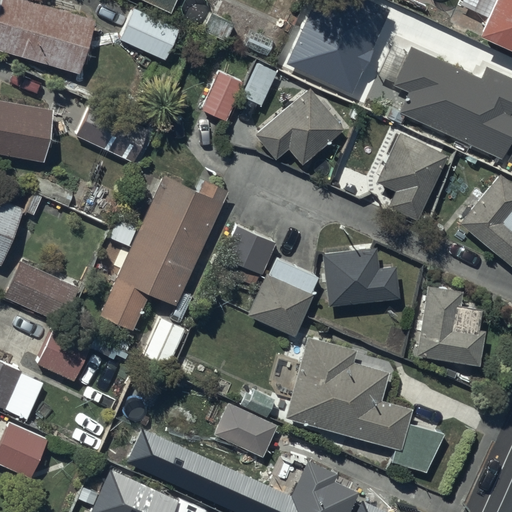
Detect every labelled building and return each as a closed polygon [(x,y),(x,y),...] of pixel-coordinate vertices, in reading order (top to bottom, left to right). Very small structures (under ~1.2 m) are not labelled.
[(0,0),(0,42),(78,65),(93,13),(47,0),(0,0)] [(511,0),(483,0),(474,22),(511,38),(511,0)] [(131,2),(116,33),(162,54),(177,23),(131,2)] [(407,86),(397,106),(511,159),(511,102),(509,101),(511,95),(511,72),(484,60),(478,72),(396,34),(394,40),(390,38),(375,71),(407,86)] [(216,64),(198,102),(224,114),(242,76),(216,64)] [(308,80),(251,128),(271,152),(285,140),(299,157),(342,121),(308,80)] [(0,93),(0,147),(43,155),(53,103),(0,93)] [(88,96),(73,129),(131,156),(147,123),(88,96)] [(392,182),(384,199),(414,214),(446,149),(397,126),(374,174),(392,182)] [(457,213),(510,259),(511,256),(511,179),(497,166),(457,213)] [(174,296),(224,181),(201,172),(197,183),(160,167),(137,221),(116,212),(107,232),(126,240),(98,306),(131,320),(146,285),(174,296)] [(0,255),(22,202),(0,192),(0,255)] [(272,233),(234,218),(220,250),(258,266),(272,233)] [(374,239),(320,245),(326,298),(398,290),(394,258),(377,260),(374,239)] [(263,266),(244,308),(292,329),(317,271),(274,252),(267,268),(263,266)] [(80,282),(18,255),(2,291),(64,317),(80,282)] [(423,277),(412,348),(477,359),(482,324),(476,323),(480,301),(458,298),(461,282),(423,277)] [(54,319),(35,358),(71,375),(89,336),(54,319)] [(423,465),(442,427),(406,417),(410,402),(379,394),(387,366),(350,355),(353,342),(305,328),(281,411),(393,443),(389,456),(423,465)] [(0,354),(0,401),(25,414),(43,375),(0,354)] [(226,396),(211,427),(260,450),(275,419),(226,396)] [(7,416),(0,431),(0,458),(30,472),(47,435),(7,416)] [(304,451),(277,511),(344,511),(357,483),(333,473),(336,466),(304,451)] [(179,498),(165,492),(155,511),(229,511),(182,491),(179,498)]
